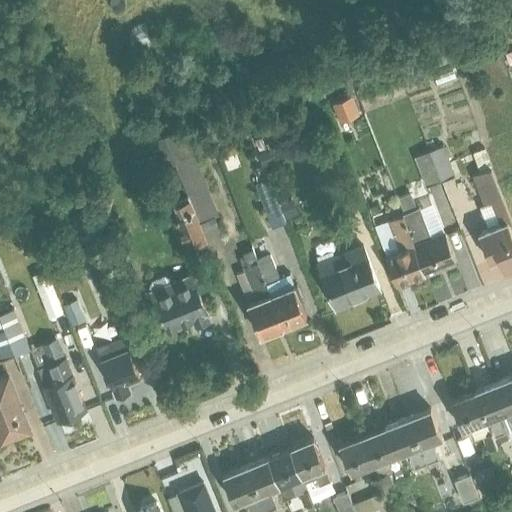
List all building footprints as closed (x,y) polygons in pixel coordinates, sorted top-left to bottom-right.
[(149,34),(144,21),(135,25),(130,31),(130,37),(131,41),(133,46),(139,49),(145,49),(153,47),(154,50),(164,47),(159,31),(149,34)] [(431,61),(403,71),(405,77),(422,71),(424,75),(435,70),(431,62),(431,61)] [(438,85),(457,78),(452,66),(433,73),(438,85)] [(352,96),(333,104),(340,122),(360,115),(352,96)] [(176,164),(196,156),(185,129),(157,140),(163,154),(158,157),(162,169),(176,164)] [(428,153),(441,181),(455,176),(443,147),(428,153)] [(263,167),(274,164),(270,150),(258,154),(263,167)] [(511,231),(509,223),(511,221),(511,220),(485,150),(473,154),(481,173),(473,176),(484,206),(480,207),(489,229),(479,233),(491,263),(500,260),(506,274),(511,271),(511,231)] [(426,187),(441,181),(428,153),(415,158),(426,187)] [(188,196),(210,250),(226,244),(215,217),(219,215),(196,156),(176,164),(188,196)] [(286,222),(279,205),(269,180),(255,185),(272,228),(286,222)] [(403,216),(426,275),(457,263),(434,204),(417,210),(411,194),(396,200),(403,216)] [(106,222),(114,198),(101,195),(93,218),(106,222)] [(187,260),(210,250),(188,196),(176,201),(174,205),(179,218),(172,221),(187,260)] [(286,222),(294,219),(287,202),(279,205),(286,222)] [(88,215),(68,222),(74,236),(93,228),(88,215)] [(397,286),(426,275),(403,216),(373,228),(397,286)] [(316,257),(337,310),(354,303),(353,300),(380,289),(363,244),(334,256),(332,251),(316,257)] [(284,327),(259,262),(254,249),(243,253),(244,256),(240,258),(245,271),(237,273),(262,336),(284,327)] [(259,262),(284,327),(307,318),(290,275),(280,279),(272,256),(259,262)] [(46,270),(32,275),(49,318),(63,312),(46,270)] [(193,322),(194,326),(212,319),(194,273),(171,281),(170,278),(163,276),(152,281),(150,285),(152,290),(150,291),(167,332),(193,322)] [(72,326),(86,320),(77,300),(63,305),(72,326)] [(6,329),(16,355),(31,349),(21,323),(19,324),(13,308),(0,313),(0,314),(5,327),(6,329)] [(0,357),(1,360),(16,355),(6,329),(0,331),(0,357)] [(101,359),(117,398),(132,392),(129,385),(141,380),(129,348),(133,347),(127,330),(115,335),(116,339),(105,343),(110,356),(101,359)] [(58,338),(31,349),(59,421),(87,410),(58,338)] [(0,440),(1,444),(31,432),(8,375),(0,377),(0,440)] [(511,377),(497,383),(508,412),(511,410),(511,377)] [(499,416),(508,412),(497,383),(475,392),(494,438),(506,433),(499,416)] [(497,445),(494,438),(475,392),(452,401),(463,430),(470,427),(475,440),(482,437),(488,451),(497,447),(497,445)] [(431,410),(408,419),(427,464),(439,460),(432,442),(443,438),(431,410)] [(415,469),(427,464),(408,419),(385,428),(397,456),(408,452),(415,469)] [(387,460),(397,456),(385,428),(363,436),(375,465),(380,477),(386,492),(395,488),(389,473),(392,472),(387,460)] [(506,433),(494,438),(497,445),(509,441),(506,433)] [(454,454),(465,450),(459,435),(448,438),(454,454)] [(352,474),(375,465),(363,436),(340,445),(352,474)] [(320,485),(331,480),(314,439),(291,448),(305,482),(317,477),(320,485)] [(314,503),(305,482),(291,448),(268,458),(281,486),(286,499),(299,494),(305,507),(314,503)] [(271,491),(281,486),(268,458),(247,467),(264,511),(266,511),(278,508),(271,491)] [(251,511),(264,511),(247,467),(224,476),(235,505),(247,500),(251,511)] [(474,479),(482,499),(501,491),(494,471),(474,479)] [(464,504),(479,498),(470,475),(455,481),(464,504)] [(393,511),(386,492),(380,477),(371,481),(377,495),(353,505),(355,511),(393,511)] [(408,483),(399,486),(406,506),(415,503),(408,483)] [(214,511),(203,484),(179,494),(186,511),(214,511)] [(355,511),(353,505),(348,492),(334,498),(339,511),(355,511)] [(186,511),(179,494),(168,499),(172,511),(186,511)]
